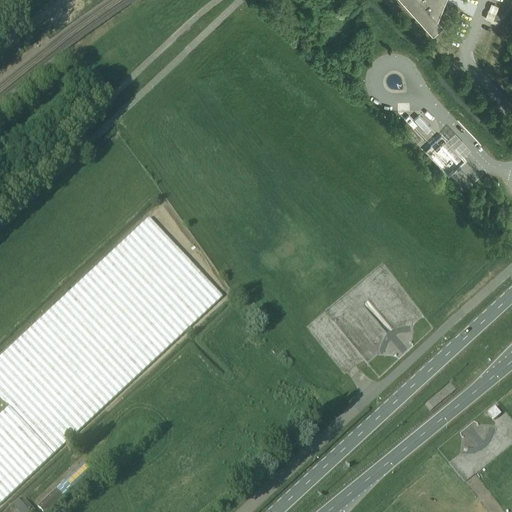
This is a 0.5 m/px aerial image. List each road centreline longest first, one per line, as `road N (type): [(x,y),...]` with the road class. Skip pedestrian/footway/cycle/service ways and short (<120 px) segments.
road 1 (unclassified): [(244,511),(511,267)]
road 2 (primary): [(511,295),(275,511)]
road 3 (primary): [(328,511),(511,361)]
